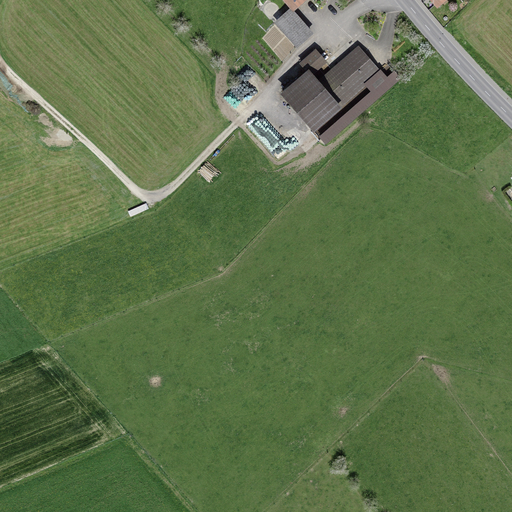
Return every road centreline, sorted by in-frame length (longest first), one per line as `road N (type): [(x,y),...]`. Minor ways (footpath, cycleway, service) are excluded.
road 1 (track): [(0,63),(144,195),(171,188),(245,111)]
road 2 (tertiary): [(405,0),(511,117)]
